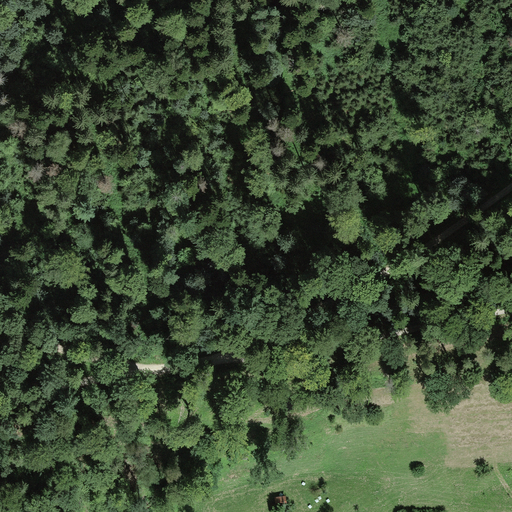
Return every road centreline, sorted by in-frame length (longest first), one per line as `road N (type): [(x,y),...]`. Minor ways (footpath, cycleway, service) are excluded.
road 1 (track): [(511,185),(437,238),(223,358)]
road 2 (track): [(511,309),(223,358)]
road 3 (track): [(223,358),(116,373),(0,403)]
road 4 (track): [(0,320),(129,371)]
